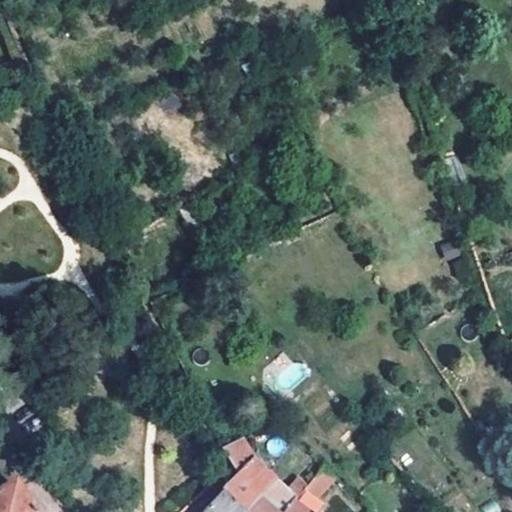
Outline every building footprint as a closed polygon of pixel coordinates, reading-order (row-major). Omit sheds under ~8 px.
[(235,479),(218,495),(236,511),(245,511),(270,482),(235,445),(221,451),(235,479)] [(320,466),(302,489),(316,500),(334,478),(320,466)] [(290,504),(298,494),(302,489),(292,481),(281,494),(290,504)] [(270,482),(245,511),(284,511),(290,504),(281,494),(270,482)] [(26,511),(21,503),(11,487),(0,493),(0,511),(26,511)] [(298,494),(290,504),(301,511),(308,502),(298,494)] [(236,511),(218,495),(200,511),(236,511)] [(21,503),(26,511),(38,511),(29,498),(21,503)]
